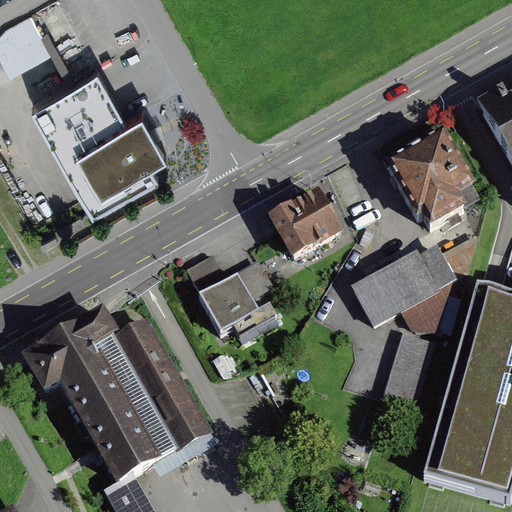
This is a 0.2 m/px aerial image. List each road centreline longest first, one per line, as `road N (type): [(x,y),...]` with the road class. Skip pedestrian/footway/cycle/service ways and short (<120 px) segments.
road 1 (secondary): [(250,186),(511,38)]
road 2 (secondary): [(0,324),(250,186)]
road 3 (residential): [(250,186),(143,0)]
